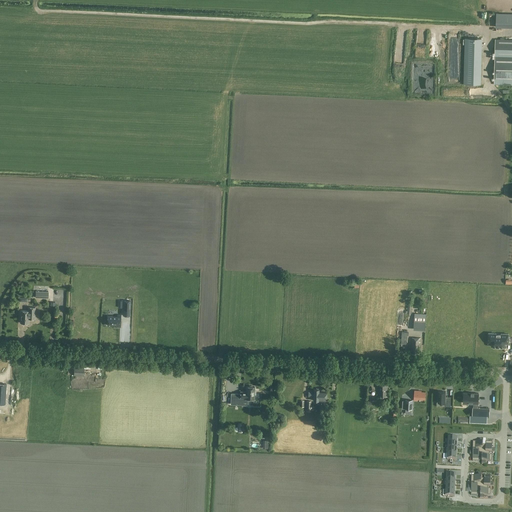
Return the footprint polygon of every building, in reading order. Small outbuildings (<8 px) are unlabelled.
[(511,13),(496,13),(495,27),(511,27),(511,13)] [(481,39),(466,38),(465,49),(481,49),(481,39)] [(511,39),(495,39),(494,84),(511,84),(511,39)] [(21,311),(20,323),(28,323),(29,320),(30,319),(35,319),(35,307),(29,307),(28,311),(21,311)] [(108,316),(107,325),(116,326),(116,327),(120,327),(121,315),(117,315),(117,317),(108,316)] [(414,321),(414,330),(419,330),(419,326),(425,327),(426,322),(414,321)] [(97,336),(96,325),(89,325),(90,337),(97,336)] [(488,338),(488,339),(489,339),(489,338),(492,339),(492,343),(492,346),(504,347),(504,343),(504,341),(508,341),(508,335),(508,334),(502,334),(501,334),(501,335),(496,334),(496,333),(496,334),(489,333),(489,334),(488,338)] [(419,354),(420,338),(412,338),(411,353),(419,354)] [(82,367),(74,366),(74,376),(84,376),(84,365),(82,365),(82,367)] [(378,397),(387,397),(387,381),(379,381),(379,389),(378,389),(378,397)] [(254,390),(255,387),(252,387),(252,386),(249,386),(249,387),(246,386),(246,391),(245,392),(240,392),(240,398),(246,398),(246,399),(254,399),(254,394),(255,394),(256,390),(254,390)] [(309,393),(309,396),(313,396),(313,401),(318,401),(326,401),(326,398),(327,398),(327,393),(319,392),(319,389),(313,389),(313,393),(309,393)] [(425,400),(426,392),(422,392),(422,391),(414,391),(414,400),(418,401),(418,399),(425,400)] [(450,406),(451,399),(445,399),(446,392),(438,392),(438,403),(445,403),(445,406),(450,406)] [(472,393),(471,393),(464,393),(463,403),(464,403),(474,403),(474,408),(473,408),(472,418),(489,419),(490,408),(477,408),(478,403),(479,393),(474,393),(472,393)] [(368,406),(369,406),(369,410),(375,410),(375,411),(378,411),(378,406),(378,401),(368,401),(368,406)] [(458,415),(463,415),(464,409),(459,409),(454,409),(453,421),(458,421),(458,415)] [(448,438),(448,443),(457,444),(457,438),(453,438),(453,435),(451,435),(451,438),(448,438)] [(476,448),(476,451),(475,451),(482,452),(483,445),(483,439),(481,439),(481,442),(473,442),(473,448),(476,448)] [(489,452),(495,452),(495,450),(492,450),(492,442),(486,442),(486,445),(483,445),(482,452),(489,452)] [(472,461),(479,461),(479,458),(482,459),(482,452),(475,451),(476,451),(470,451),(470,453),(473,453),(472,461)] [(489,452),(482,452),(482,459),(482,464),(484,464),(484,461),(492,462),(492,455),(489,455),(489,452)] [(447,454),(447,460),(450,460),(450,463),(452,463),(452,460),(456,460),(457,455),(447,454)] [(447,471),(446,480),(455,480),(456,475),(450,475),(450,472),(447,471)] [(482,473),(479,473),(479,476),(471,476),(471,482),(474,482),(474,485),(481,486),(481,479),(482,473)] [(488,486),(493,487),(493,484),(490,484),(491,476),(484,476),(484,479),(481,479),(481,486),(488,486)] [(474,485),(468,485),(468,487),(471,487),(471,495),(477,495),(477,493),(480,493),(481,493),(481,486),(474,485)] [(481,493),(480,493),(480,498),(482,498),(483,495),(490,496),(491,489),(488,489),(488,486),(481,486),(481,493)]
